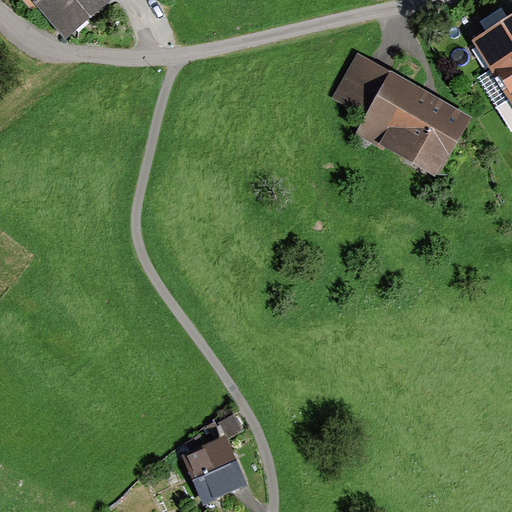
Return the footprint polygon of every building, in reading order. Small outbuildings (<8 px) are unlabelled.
[(21,0),(29,9),(32,6),(62,41),(110,0),(21,0)] [(511,15),(510,17),(503,6),(478,22),(485,32),(468,42),(487,73),(511,57),(511,15)] [(470,119),(355,54),(329,100),(362,119),(356,130),(437,176),(470,119)] [(511,92),(511,57),(487,73),(475,80),(491,106),(511,92)] [(511,92),(491,106),(508,132),(511,130),(511,92)] [(240,425),(230,408),(215,417),(224,433),(240,425)] [(243,482),(221,432),(177,451),(199,501),(243,482)]
